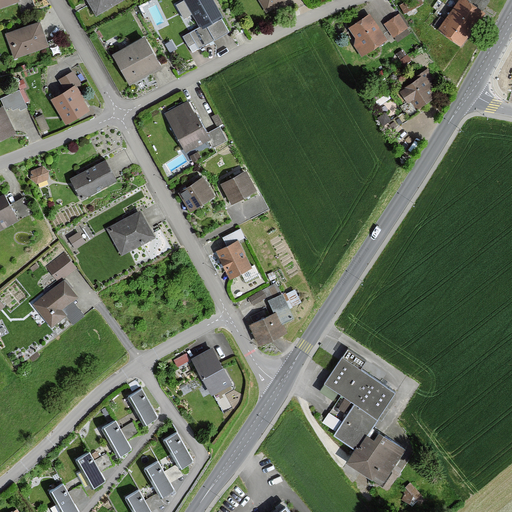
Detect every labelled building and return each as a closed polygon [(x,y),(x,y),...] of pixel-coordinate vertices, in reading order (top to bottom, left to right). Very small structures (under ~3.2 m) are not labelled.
[(0,0),(0,8),(20,1),(19,0),(0,0)] [(124,1),(123,0),(85,0),(94,16),(124,1)] [(183,0),(198,27),(182,37),(188,48),(195,44),(198,50),(230,32),(212,0),(183,0)] [(256,0),(266,15),(289,0),(288,0),(256,0)] [(410,0),(399,7),(403,14),(422,4),(419,0),(410,0)] [(484,0),(460,0),(438,30),(462,47),(487,12),(480,7),(484,0)] [(416,16),(421,23),(433,14),(428,7),(416,16)] [(348,29),(355,39),(353,47),(360,59),(387,42),(370,15),(348,29)] [(407,30),(397,15),(383,25),(393,39),(407,30)] [(49,46),(39,21),(4,34),(13,59),(49,46)] [(162,68),(144,37),(111,55),(129,86),(162,68)] [(441,88),(429,69),(416,76),(418,80),(401,90),(409,102),(416,98),(421,107),(434,99),(432,94),(441,88)] [(51,100),(65,124),(89,110),(76,89),(81,86),(72,72),(57,81),(64,92),(51,100)] [(19,91),(1,100),(6,112),(11,110),(12,112),(18,109),(20,112),(27,108),(19,91)] [(208,133),(188,100),(163,115),(186,155),(206,142),(211,150),(227,140),(219,126),(208,133)] [(0,108),(0,140),(15,133),(2,107),(0,108)] [(48,128),(42,116),(35,120),(40,132),(48,128)] [(118,179),(106,158),(71,178),(83,199),(118,179)] [(48,173),(43,167),(30,171),(29,179),(34,184),(48,180),(48,173)] [(258,190),(247,171),(222,185),(233,204),(258,190)] [(215,195),(203,176),(178,193),(190,212),(215,195)] [(4,194),(0,196),(0,230),(19,220),(18,219),(31,212),(23,197),(10,204),(4,194)] [(157,237),(141,209),(107,229),(122,256),(157,237)] [(222,239),(226,246),(217,251),(232,279),(253,268),(239,242),(245,238),(240,229),(222,239)] [(84,242),(78,232),(68,239),(74,248),(84,242)] [(75,267),(63,252),(45,267),(57,282),(75,267)] [(79,296),(64,278),(32,305),(52,329),(67,316),(73,324),(85,315),(73,301),(79,296)] [(268,300),(274,313),(251,324),(261,345),(288,332),(284,324),(295,319),(283,294),(268,300)] [(232,384),(213,348),(193,358),(212,395),(232,384)] [(367,361),(348,349),(325,384),(341,395),(322,423),(336,432),(334,436),(354,449),(346,462),(373,480),(376,476),(383,481),(405,448),(380,432),(376,439),(369,434),(397,391),(362,368),(367,361)] [(158,415),(140,386),(123,396),(141,425),(158,415)] [(130,443),(113,417),(100,425),(117,451),(130,443)] [(194,458),(176,429),(159,440),(177,468),(194,458)] [(96,486),(107,477),(91,452),(79,460),(96,486)] [(163,501),(176,494),(163,469),(150,476),(163,501)] [(66,511),(71,511),(80,507),(65,481),(53,488),(66,511)] [(139,511),(154,511),(146,495),(134,501),(139,511)]
